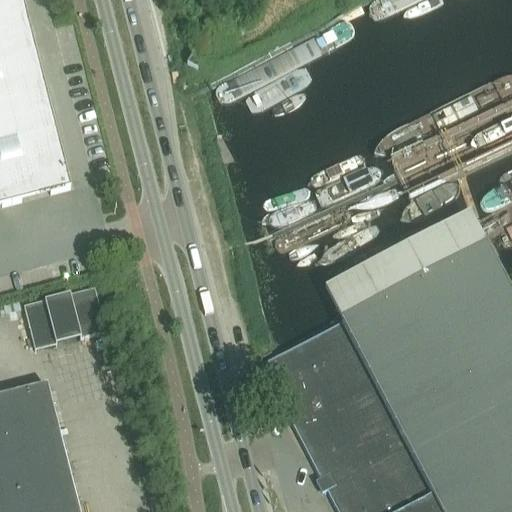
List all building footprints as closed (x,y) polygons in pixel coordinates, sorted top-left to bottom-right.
[(0,0),(0,210),(70,193),(20,0),(0,0)] [(381,0),(400,35),(471,0),(381,0)] [(352,20),(209,95),(229,131),(371,56),(352,20)] [(511,100),(250,233),(301,334),(511,227),(511,100)] [(511,511),(511,301),(486,252),(343,327),(261,370),(321,484),(318,485),(324,497),(327,495),(335,511),(511,511)] [(35,355),(105,337),(94,294),(23,311),(35,355)] [(0,402),(0,511),(77,511),(46,390),(0,402)]
